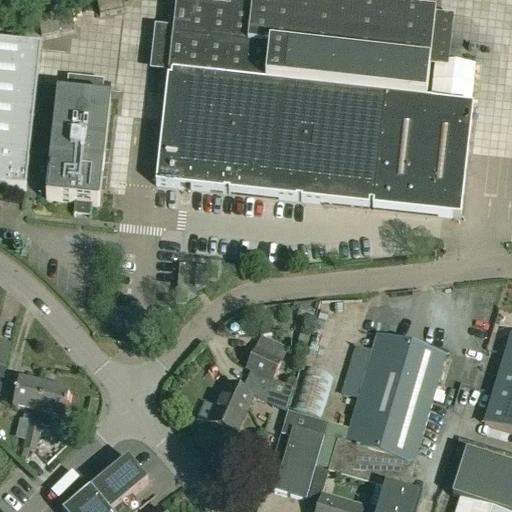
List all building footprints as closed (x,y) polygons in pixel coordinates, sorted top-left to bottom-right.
[(176,7),(156,186),(369,209),(370,207),(373,208),(372,213),(460,223),(472,111),(425,106),(435,17),(274,0),(231,0),(230,13),(176,7)] [(99,19),(123,15),(120,2),(96,7),(99,19)] [(0,191),(26,194),(41,51),(0,46),(0,191)] [(91,209),(100,210),(111,106),(101,105),(104,85),(67,81),(65,101),(56,100),(45,204),(75,207),(74,219),(89,221),(91,209)] [(44,232),(50,214),(34,209),(28,226),(44,232)] [(242,233),(242,248),(292,248),(292,233),(242,233)] [(272,336),(268,317),(256,319),(260,338),(272,336)] [(511,435),(511,339),(510,339),(483,427),(511,435)] [(246,372),(251,374),(242,394),(253,399),(252,400),(263,405),(273,384),(272,384),(286,352),(261,340),(246,372)] [(328,476),(385,493),(405,497),(445,360),(376,340),(348,433),(344,446),(337,444),(328,476)] [(320,421),(331,380),(303,372),(291,413),(320,421)] [(37,416),(44,388),(18,383),(12,411),(25,414),(23,423),(21,422),(17,441),(25,443),(26,438),(30,423),(35,425),(37,416)] [(242,394),(225,387),(208,425),(236,438),(252,400),(253,399),(242,394)] [(44,388),(37,416),(35,425),(41,426),(40,429),(49,431),(52,419),(63,422),(69,394),(44,388)] [(292,432),(274,495),(306,505),(310,493),(316,472),(329,427),(288,415),(284,430),(292,432)] [(30,423),(26,438),(38,440),(40,429),(41,426),(35,425),(30,423)] [(329,427),(316,472),(328,476),(337,444),(344,446),(348,433),(329,427)] [(34,455),(38,440),(26,438),(25,443),(23,452),(34,455)] [(459,502),(456,511),(511,511),(511,468),(466,454),(452,499),(459,502)] [(91,492),(67,511),(116,511),(148,486),(128,462),(98,487),(100,489),(93,494),(91,492)] [(322,496),(328,476),(316,472),(310,493),(322,496)] [(417,511),(420,502),(405,497),(385,493),(379,511),(369,509),(368,511),(417,511)] [(365,508),(364,511),(362,511),(321,500),(317,511),(368,511),(369,509),(365,508)]
